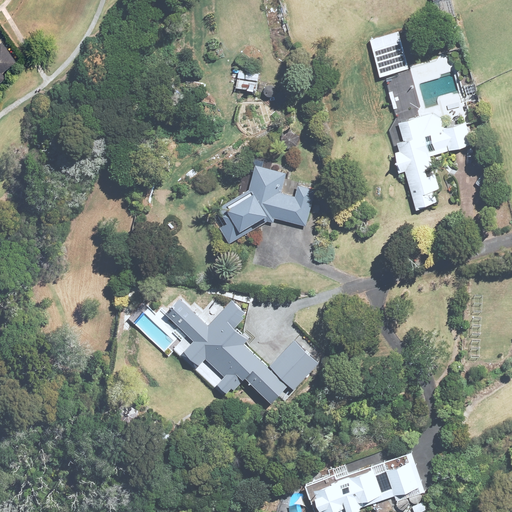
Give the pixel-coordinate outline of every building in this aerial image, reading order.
[(431,0),(440,23),(458,16),(451,0),(431,0)] [(399,33),(370,41),(375,61),(380,77),(409,69),(406,60),(399,33)] [(0,82),(3,81),(0,76),(0,73),(14,63),(0,43),(0,82)] [(402,141),(395,143),(398,152),(392,154),(398,173),(404,172),(415,210),(437,204),(434,192),(439,190),(429,157),(472,144),(466,121),(443,128),(440,119),(432,114),(397,124),(402,141)] [(254,165),(247,191),(217,207),(226,224),(218,228),(228,245),(254,230),(251,225),(266,217),(305,227),(314,190),(297,185),(294,197),(280,193),(285,173),(254,165)] [(247,315),(231,300),(207,325),(179,299),(164,314),(192,341),(183,351),(198,366),(205,359),(223,376),(216,384),(225,393),(230,388),(233,391),(244,379),(269,403),(286,386),(242,345),(248,339),(235,327),(247,315)] [(293,390),(317,364),(292,341),(268,367),(293,390)] [(409,461),(385,469),(394,495),(418,486),(409,461)] [(372,469),(311,489),(313,496),(310,497),(315,510),(318,509),(318,511),(328,511),(342,507),(343,511),(349,511),(359,509),(357,502),(381,494),(372,469)]
